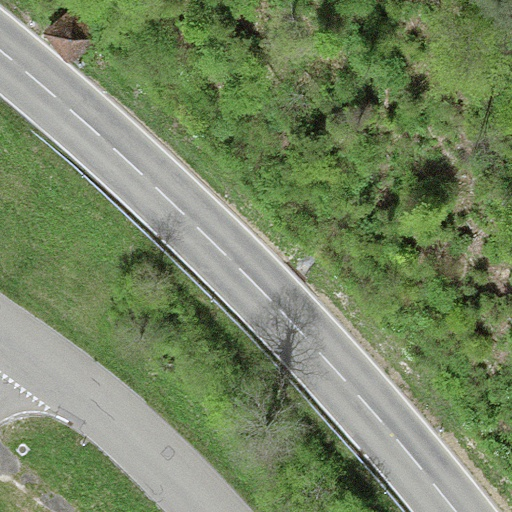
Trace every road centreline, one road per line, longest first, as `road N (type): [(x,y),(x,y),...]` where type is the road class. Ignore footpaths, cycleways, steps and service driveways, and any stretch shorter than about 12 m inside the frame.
road 1 (secondary): [(456,511),(270,299),(0,49)]
road 2 (tertiary): [(0,328),(121,421),(213,511)]
